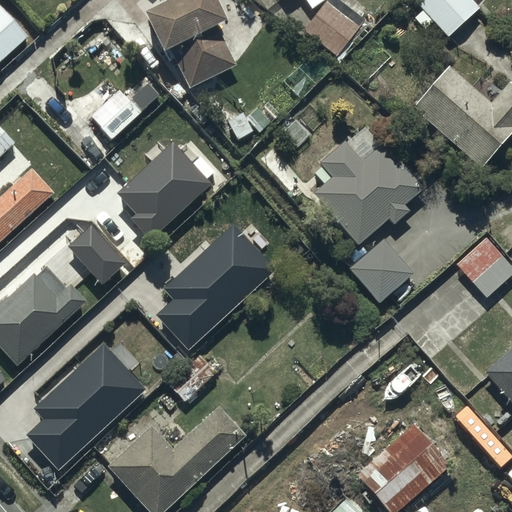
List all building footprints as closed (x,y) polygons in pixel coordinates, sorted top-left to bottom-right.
[(211,0),(177,0),(142,18),(161,56),(166,53),(186,92),(233,68),(214,30),(224,25),(211,0)] [(284,0),(285,1),(286,0),(302,0),(311,12),(328,0),(284,0)] [(329,0),(304,32),(335,58),(363,24),(334,0),(329,0)] [(413,0),(447,38),(477,11),(467,0),(413,0)] [(0,9),(0,65),(28,39),(0,9)] [(448,67),(410,110),(479,171),(511,133),(511,87),(510,86),(492,106),(448,67)] [(0,156),(12,145),(0,132),(0,156)] [(322,186),(312,195),(357,249),(389,222),(393,227),(408,214),(403,208),(422,192),(399,164),(395,168),(378,149),(361,163),(345,144),(319,166),(321,169),(313,175),(322,186)] [(213,188),(173,146),(117,198),(137,219),(131,225),(151,246),(213,188)] [(0,242),(53,195),(31,171),(0,198),(0,242)] [(276,273),(233,227),(163,293),(174,305),(157,321),(189,355),(276,273)] [(125,268),(91,231),(68,252),(102,289),(125,268)] [(511,268),(485,238),(454,264),(485,300),(511,276),(511,268)] [(380,242),(346,272),(376,307),(392,293),(399,300),(411,290),(404,282),(410,276),(380,242)] [(0,308),(0,353),(15,370),(85,307),(68,289),(64,293),(43,270),(0,308)] [(148,395),(104,348),(34,414),(45,427),(28,443),(60,477),(148,395)] [(511,348),(483,375),(511,406),(511,348)] [(165,385),(183,404),(214,374),(196,355),(165,385)] [(107,469),(145,511),(164,511),(245,439),(218,409),(171,451),(151,429),(107,469)] [(355,477),(384,511),(397,511),(447,469),(411,428),(355,477)] [(511,511),(491,490),(481,500),(493,511),(511,511)] [(272,511),(304,511),(288,496),(272,511)]
